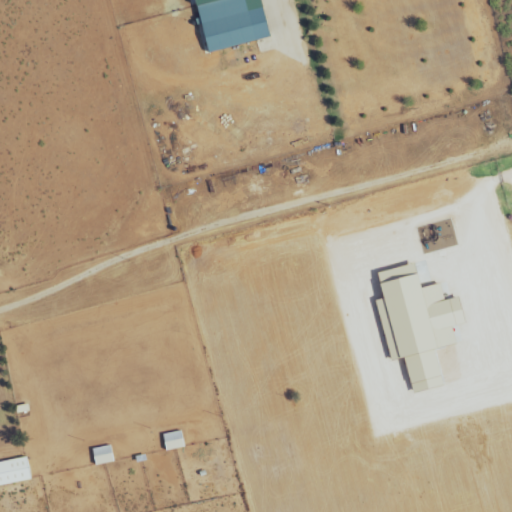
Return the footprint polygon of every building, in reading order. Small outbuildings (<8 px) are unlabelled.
[(269,40),(259,0),(193,0),(198,21),(201,20),(208,54),(269,40)] [(444,387),(436,350),(457,345),(453,327),(466,325),(460,298),(445,301),(442,284),(421,289),(416,265),(379,273),(385,300),(378,302),(391,362),(405,359),(413,394),(444,387)] [(164,435),(167,452),(185,448),(182,432),(164,435)] [(93,450),(97,467),(115,463),(111,446),(93,450)] [(0,487),(32,480),(27,458),(0,463),(0,487)]
